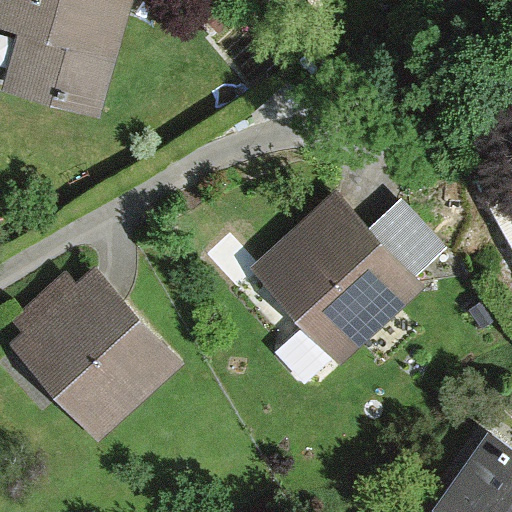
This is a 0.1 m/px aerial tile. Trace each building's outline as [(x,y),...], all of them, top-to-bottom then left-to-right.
[(142,0),(0,0),(0,27),(19,33),(4,89),(111,118),(142,0)] [(511,147),(470,172),(511,242),(511,147)] [(430,287),(338,198),(258,280),(349,369),(430,287)] [(186,369),(91,265),(8,340),(104,444),(186,369)] [(511,511),(511,444),(489,428),(432,508),(438,511),(511,511)]
